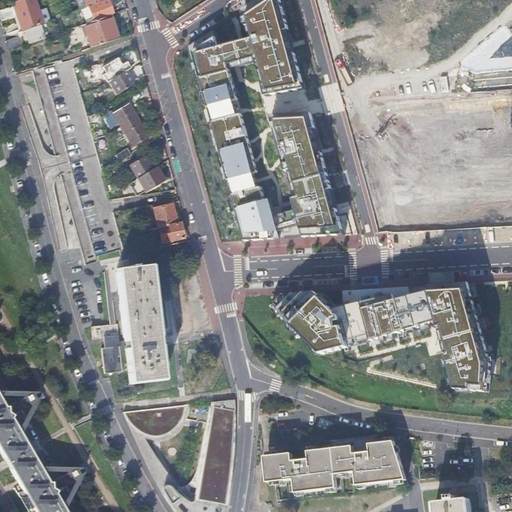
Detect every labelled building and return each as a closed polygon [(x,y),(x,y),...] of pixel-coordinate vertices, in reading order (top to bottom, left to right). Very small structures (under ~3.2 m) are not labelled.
[(14,6),(0,9),(0,18),(1,21),(18,17),(18,18),(39,11),(34,0),(20,0),(13,3),(14,6)] [(85,8),(103,2),(102,0),(77,0),(80,10),(85,8)] [(109,15),(111,15),(113,14),(110,6),(114,5),(113,1),(112,0),(106,0),(103,2),(85,8),(90,22),(109,15)] [(266,94),(303,88),(280,0),(259,0),(187,48),(203,109),(241,99),(231,64),(255,59),(266,94)] [(25,30),(40,25),(50,21),(46,9),(39,11),(18,18),(20,24),(22,31),(25,30)] [(65,31),(76,27),(72,13),(65,15),(60,17),(65,31)] [(82,25),(89,48),(119,38),(115,26),(111,15),(109,15),(90,22),(82,25)] [(29,43),(44,38),(40,25),(25,30),(29,43)] [(7,45),(9,50),(24,45),(21,35),(6,40),(7,45)] [(84,260),(136,246),(132,233),(127,213),(123,199),(120,188),(114,166),(106,135),(100,113),(94,90),(86,64),(84,57),(73,60),(62,63),(61,60),(57,61),(58,64),(33,70),(58,165),(84,260)] [(111,80),(126,71),(122,64),(118,57),(102,66),(111,80)] [(511,59),(473,62),(473,74),(461,75),(462,89),(511,86),(511,59)] [(89,67),(93,81),(102,79),(98,65),(89,67)] [(130,77),(126,71),(111,80),(119,93),(134,84),(130,77)] [(133,128),(141,124),(135,113),(129,103),(114,112),(122,126),(129,122),(133,128)] [(307,107),(272,117),(283,158),(259,163),(246,115),(209,125),(241,242),(342,235),(307,107)] [(112,114),(104,117),(108,128),(116,125),(112,114)] [(144,130),(141,124),(133,128),(129,122),(122,126),(133,146),(148,137),(144,130)] [(120,162),(132,155),(128,148),(116,155),(120,162)] [(140,177),(153,169),(149,162),(145,155),(132,163),(140,177)] [(157,176),(153,169),(140,177),(148,190),(161,182),(157,176)] [(159,227),(177,223),(175,214),(173,204),(154,208),(159,227)] [(182,230),(181,223),(177,223),(159,227),(162,242),(184,238),(182,230)] [(406,276),(407,280),(422,277),(419,264),(396,269),(398,278),(406,276)] [(116,269),(124,341),(118,341),(116,324),(90,327),(92,340),(100,339),(100,338),(103,337),(104,348),(98,349),(101,374),(122,372),(119,347),(126,346),(126,349),(125,349),(129,383),(163,379),(150,265),(136,267),(136,265),(129,266),(130,268),(116,269)] [(492,363),(470,282),(341,292),(326,307),(312,292),(281,295),(271,304),(324,354),(438,328),(455,389),(490,392),(492,363)] [(65,511),(55,494),(56,491),(53,489),(56,488),(55,485),(54,484),(51,485),(51,482),(48,482),(32,455),(27,445),(11,418),(12,416),(10,414),(12,412),(11,410),(10,408),(7,410),(7,407),(4,407),(0,399),(0,451),(4,458),(10,469),(24,494),(34,511),(65,511)] [(233,400),(213,403),(195,501),(194,502),(193,502),(192,503),(190,502),(185,497),(177,488),(177,489),(174,492),(169,487),(167,486),(165,486),(164,486),(162,488),(162,490),(162,492),(170,505),(175,511),(221,511),(223,505),(224,505),(227,482),(232,440),(233,420),(233,400)] [(183,406),(124,413),(126,418),(130,423),(132,426),(136,430),(140,432),(145,435),(149,436),(155,437),(158,436),(164,435),(171,431),(176,427),(179,423),(178,423),(177,424),(176,414),(184,413),(183,406)] [(385,443),(370,445),(371,453),(355,455),(354,447),(331,450),(324,451),(317,451),(310,452),(310,460),(294,462),(293,454),(279,456),(273,457),(266,458),(269,484),(280,482),(286,482),(296,480),(296,486),(297,493),(297,494),(298,494),(305,493),(331,490),(337,489),(338,489),(337,475),(343,475),(350,474),(356,473),(358,487),(359,486),(366,486),(405,481),(407,480),(395,442),(394,442),(385,443)] [(435,503),(436,511),(470,511),(469,499),(455,501),(454,496),(448,497),(448,502),(435,503)]
